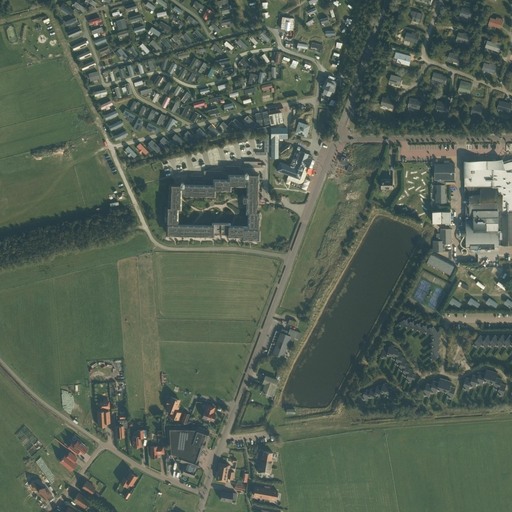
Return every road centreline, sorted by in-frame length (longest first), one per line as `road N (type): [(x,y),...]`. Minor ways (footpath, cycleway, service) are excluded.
road 1 (tertiary): [(205,494),(341,138)]
road 2 (residential): [(48,511),(104,445),(205,494)]
road 3 (residential): [(341,138),(511,138)]
road 4 (tertiary): [(341,138),(387,0)]
